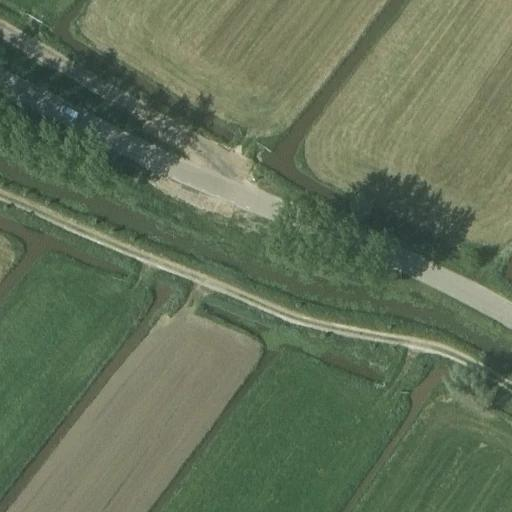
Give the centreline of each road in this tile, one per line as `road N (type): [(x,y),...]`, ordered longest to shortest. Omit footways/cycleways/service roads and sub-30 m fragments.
road 1 (unclassified): [(511,317),(425,268),(244,198),(0,80)]
road 2 (track): [(0,199),(313,326),(448,350),(511,388)]
